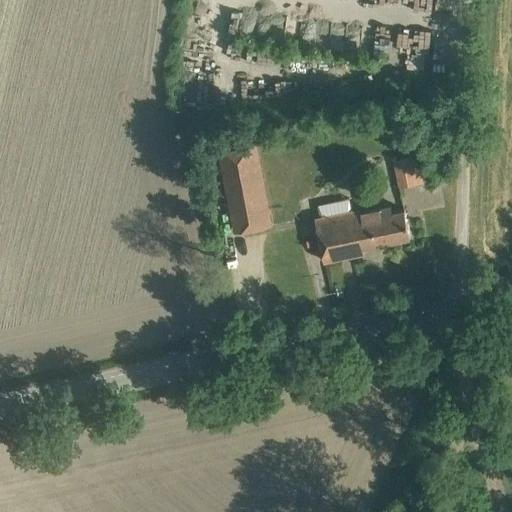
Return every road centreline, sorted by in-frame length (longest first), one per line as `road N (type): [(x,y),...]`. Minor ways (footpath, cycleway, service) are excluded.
road 1 (unclassified): [(0,399),(511,280)]
road 2 (unknown): [(439,295),(459,0)]
road 3 (track): [(439,295),(494,511)]
